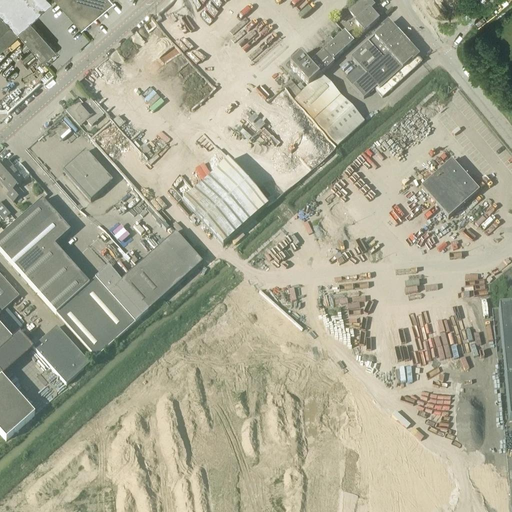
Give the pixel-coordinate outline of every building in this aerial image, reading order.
[(0,0),(0,11),(17,30),(22,35),(33,25),(29,19),(50,0),(0,0)] [(56,0),(80,28),(113,0),(112,0),(56,0)] [(354,23),(364,34),(377,22),(367,11),(374,5),(369,0),(361,0),(348,12),(357,22),(354,23)] [(0,51),(18,35),(0,16),(0,51)] [(33,25),(22,35),(21,36),(42,60),(46,56),(47,57),(55,49),(33,25)] [(416,57),(403,43),(388,25),(350,58),(359,68),(346,80),(363,100),(374,90),(382,99),(421,64),(416,58),(416,57)] [(308,87),(321,76),(333,64),(332,63),(353,44),(344,33),(322,53),(308,65),(300,57),(297,57),(290,64),(289,67),(308,87)] [(0,96),(19,79),(0,58),(0,96)] [(294,100),(315,124),(337,147),(363,123),(321,76),(308,87),(294,100)] [(66,113),(67,114),(79,127),(85,121),(91,127),(103,116),(89,101),(83,107),(79,102),(66,113)] [(62,121),(53,130),(65,143),(75,134),(62,121)] [(413,170),(433,151),(423,142),(403,161),(413,170)] [(63,173),(90,203),(113,184),(85,153),(63,173)] [(6,197),(12,204),(22,196),(16,189),(24,182),(5,162),(0,166),(0,182),(4,186),(2,188),(9,195),(6,197)] [(227,162),(182,202),(222,247),(268,207),(227,162)] [(448,220),(479,192),(451,162),(421,189),(448,220)] [(152,192),(173,204),(179,194),(161,183),(158,187),(155,185),(152,192)] [(0,254),(6,261),(12,255),(56,218),(42,202),(0,237),(0,254)] [(336,204),(331,209),(341,220),(346,215),(336,204)] [(70,234),(56,218),(12,255),(6,261),(56,316),(89,286),(54,248),(70,234)] [(324,219),(320,223),(327,231),(332,228),(324,219)] [(125,289),(147,314),(202,265),(175,235),(122,282),(127,288),(125,289)] [(107,270),(95,281),(135,325),(147,314),(125,289),(127,288),(122,282),(120,284),(107,270)] [(0,315),(19,299),(0,277),(0,315)] [(95,281),(89,286),(56,316),(95,360),(135,325),(95,281)] [(511,307),(498,309),(509,422),(511,421),(511,307)] [(66,387),(90,366),(56,329),(33,350),(66,387)] [(0,439),(4,444),(33,418),(0,380),(0,353),(11,344),(0,330),(0,439)] [(241,442),(122,450),(126,511),(511,511),(511,505),(511,491),(229,510),(229,499),(510,480),(509,461),(229,480),(228,469),(506,450),(499,348),(236,366),(241,442)]
